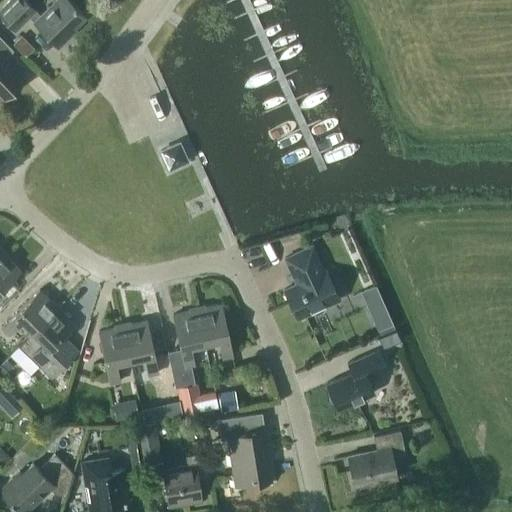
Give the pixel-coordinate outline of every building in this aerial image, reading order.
[(83,15),(68,0),(55,0),(40,15),(25,0),(8,0),(0,8),(0,14),(14,29),(27,15),(57,46),(67,35),(65,33),(83,15)] [(34,48),(21,35),(12,43),(25,56),(34,48)] [(0,94),(4,98),(23,79),(3,59),(12,50),(0,37),(0,94)] [(160,150),(168,168),(186,160),(178,142),(160,150)] [(296,283),(283,288),(296,318),(311,311),(312,313),(317,313),(321,311),(324,308),(323,306),(338,299),(325,269),(323,270),(311,244),(284,257),(296,283)] [(0,308),(4,304),(0,299),(0,289),(19,270),(2,252),(0,254),(0,308)] [(21,321),(31,331),(56,306),(39,289),(14,314),(1,327),(8,334),(21,321)] [(380,299),(365,305),(377,332),(392,325),(380,299)] [(220,303),(196,308),(204,342),(218,339),(222,358),(231,355),(227,337),(228,337),(220,303)] [(56,306),(31,331),(18,344),(50,376),(77,349),(62,335),(74,323),(56,306)] [(204,342),(196,308),(172,314),(180,348),(184,366),(194,364),(190,345),(204,342)] [(130,359),(143,356),(147,374),(157,372),(153,354),(146,319),(122,325),(130,359)] [(115,362),(130,359),(122,325),(98,330),(105,364),(106,364),(110,382),(119,380),(115,362)] [(390,343),(386,333),(377,336),(382,346),(390,343)] [(351,371),(325,382),(336,408),(373,392),(367,377),(382,371),(373,350),(347,362),(351,371)] [(198,393),(194,394),(191,382),(176,386),(182,413),(201,409),(198,393)] [(219,398),(220,410),(237,407),(235,395),(219,398)] [(160,404),(163,416),(180,412),(178,400),(160,404)] [(124,404),(127,416),(138,413),(136,401),(124,404)] [(201,413),(203,427),(215,425),(213,411),(201,413)] [(226,434),(233,485),(271,479),(261,411),(217,418),(220,435),(226,434)] [(134,424),(140,464),(162,461),(156,421),(134,424)] [(347,455),(354,486),(396,477),(391,456),(404,453),(399,430),(373,435),(376,448),(347,455)] [(186,465),(162,469),(168,504),(200,499),(196,479),(209,476),(204,452),(185,455),(186,465)] [(23,511),(47,489),(64,495),(72,472),(54,453),(38,468),(33,462),(14,480),(11,477),(0,487),(0,491),(19,511),(23,511)] [(132,511),(125,467),(110,469),(107,456),(80,460),(89,511),(104,508),(105,511),(132,511)] [(401,485),(403,493),(414,490),(413,483),(401,485)]
